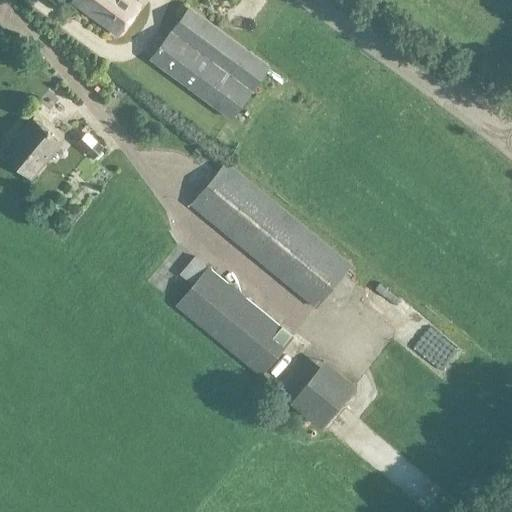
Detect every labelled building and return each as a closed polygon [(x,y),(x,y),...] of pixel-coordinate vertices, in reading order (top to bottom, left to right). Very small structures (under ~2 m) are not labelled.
[(117,34),(139,4),(132,0),(72,0),(72,1),(117,34)] [(231,118),(269,66),(189,5),(149,58),(231,118)] [(31,176),(59,142),(31,119),(3,153),(31,176)] [(315,307),(351,265),(225,161),(190,204),(315,307)] [(191,285),(175,305),(261,376),(262,377),(295,337),(207,266),(191,285)] [(354,406),(360,395),(345,387),(339,398),(354,406)] [(402,484),(405,498),(422,495),(419,481),(402,484)]
